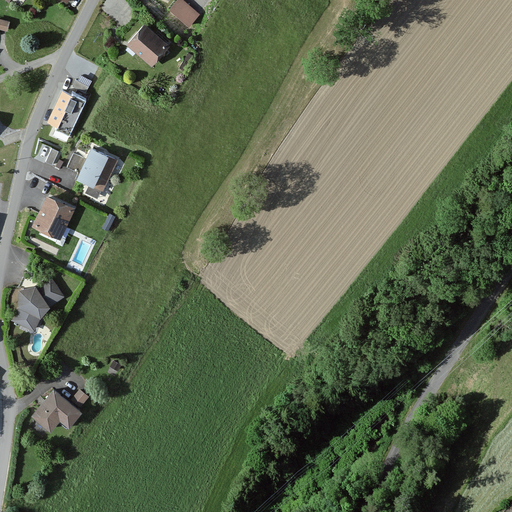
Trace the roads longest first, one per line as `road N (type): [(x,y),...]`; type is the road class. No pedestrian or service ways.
road 1 (tertiary): [(366,511),(437,365),(511,264)]
road 2 (tertiary): [(90,0),(31,123),(0,265)]
road 3 (tertiary): [(0,353),(11,407),(0,479)]
